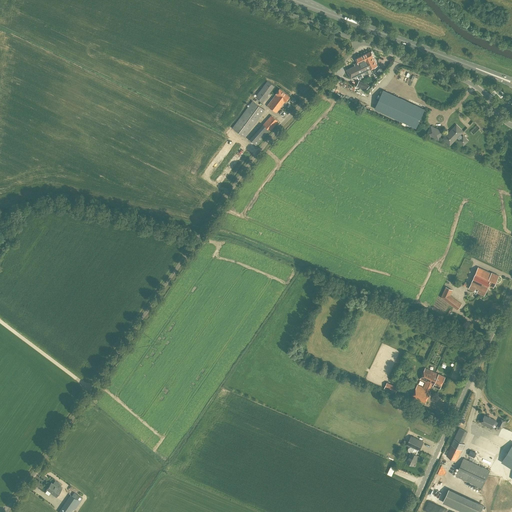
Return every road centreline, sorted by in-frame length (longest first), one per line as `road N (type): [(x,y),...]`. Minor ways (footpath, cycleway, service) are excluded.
road 1 (unclassified): [(11,508),(256,156),(360,40)]
road 2 (tertiary): [(409,511),(511,290)]
road 3 (primary): [(511,83),(291,0)]
road 4 (unclassified): [(511,126),(473,85),(360,40)]
